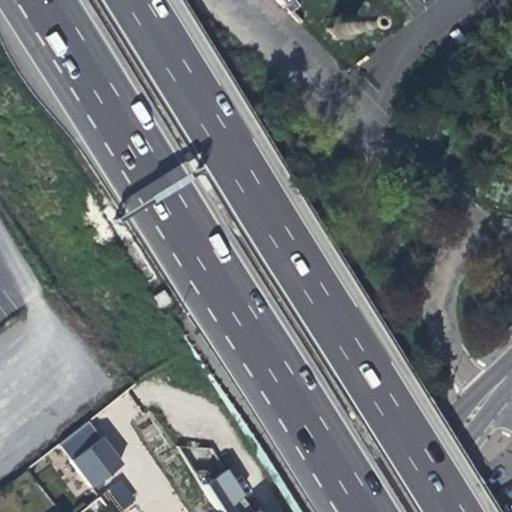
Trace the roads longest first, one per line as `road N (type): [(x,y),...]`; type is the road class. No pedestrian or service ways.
road 1 (motorway): [(42,0),(365,511)]
road 2 (motorway): [(450,511),(133,0)]
road 3 (tertiary): [(511,369),(358,511)]
